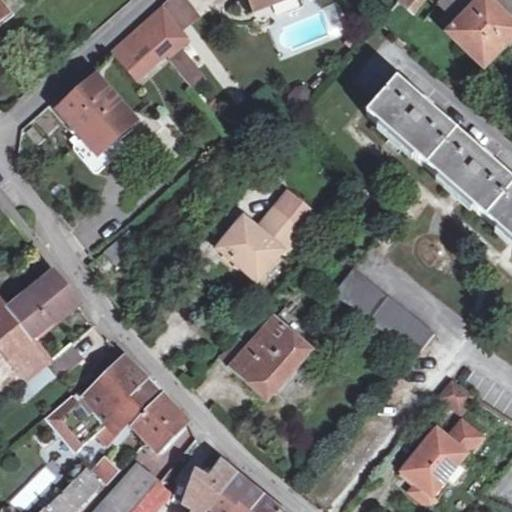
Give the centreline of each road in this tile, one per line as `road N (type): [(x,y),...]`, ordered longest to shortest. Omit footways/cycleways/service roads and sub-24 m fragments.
road 1 (residential): [(299,511),(205,426),(111,320),(0,161)]
road 2 (unknown): [(511,260),(344,113)]
